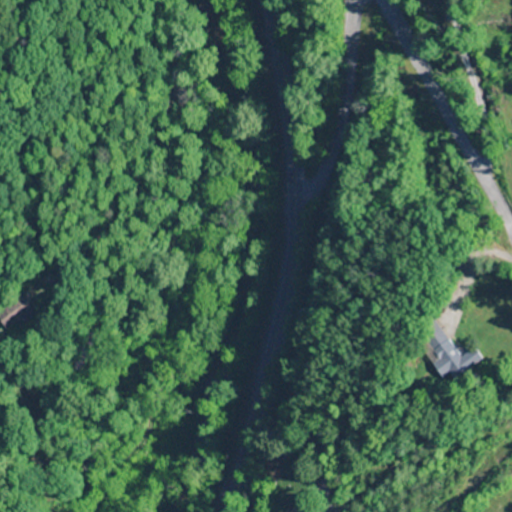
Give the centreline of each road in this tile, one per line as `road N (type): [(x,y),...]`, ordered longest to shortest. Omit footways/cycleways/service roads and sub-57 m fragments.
road 1 (secondary): [(224,511),(269,360),(292,231),(286,121),(265,0)]
road 2 (residential): [(246,436),(133,388),(107,336),(92,270),(90,160),(73,112),(41,88),(6,83),(0,90)]
road 3 (residential): [(511,264),(466,257),(443,279),(339,431),(326,470),(330,511)]
